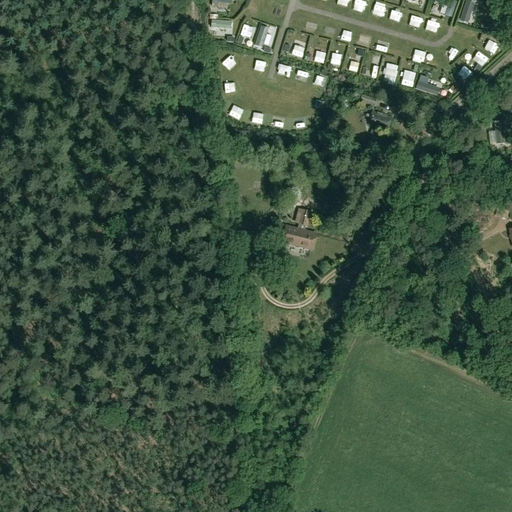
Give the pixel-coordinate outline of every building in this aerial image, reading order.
[(384,0),(380,0),(378,6),(388,9),(391,2),(384,0)] [(396,4),(395,10),(406,12),(408,7),(396,4)] [(235,10),(226,10),(227,25),(236,24),(235,10)] [(418,10),(415,19),(424,22),(427,13),(418,10)] [(312,19),(311,25),(320,27),(322,22),(312,19)] [(246,30),(257,33),(260,23),(249,20),(246,30)] [(278,36),(282,24),(270,20),(266,32),(278,36)] [(367,28),(364,39),(372,41),(375,30),(367,28)] [(297,49),(308,51),(311,40),(299,37),(297,49)] [(392,47),(394,42),(382,38),(381,44),(392,47)] [(420,43),(418,53),(430,56),(432,46),(420,43)] [(320,55),(329,57),(330,46),(321,45),(320,55)] [(233,60),(241,52),(237,48),(229,55),(233,60)] [(354,64),(362,66),(365,57),(357,55),(354,64)] [(390,58),(390,78),(402,78),(403,58),(390,58)] [(470,59),(465,65),(473,71),(478,65),(470,59)] [(312,74),(315,66),(304,63),(301,71),(312,74)] [(327,78),(327,69),(319,68),(318,78),(327,78)] [(360,101),(374,106),(376,99),(362,94),(360,101)] [(258,104),(256,114),(263,115),(265,105),(258,104)] [(287,110),(284,121),(295,123),(297,112),(287,110)] [(387,132),(391,118),(373,112),(368,126),(387,132)] [(494,120),(497,144),(505,143),(504,132),(502,119),(494,120)] [(312,250),(316,234),(304,231),(306,226),(307,226),(310,213),(299,210),(295,224),(299,225),(298,230),(285,226),(281,242),(312,250)] [(244,243),(241,261),(252,263),(255,245),(244,243)]
